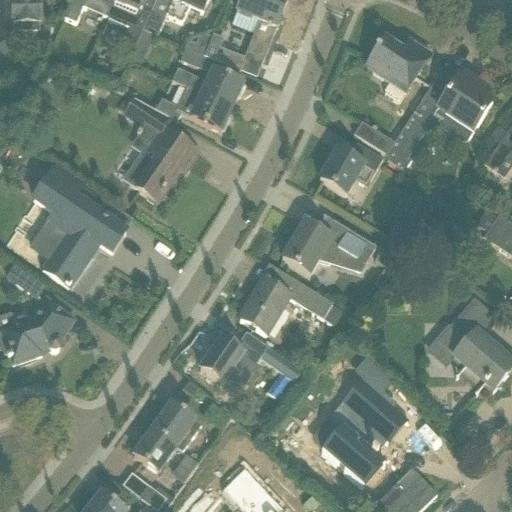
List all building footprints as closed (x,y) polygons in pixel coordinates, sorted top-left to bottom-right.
[(10,0),(10,7),(11,27),(39,27),(38,0),(10,0)] [(86,0),(72,0),(63,22),(74,27),(86,0)] [(86,0),(81,12),(106,22),(107,20),(113,6),(113,5),(114,0),(86,0)] [(128,34),(123,47),(134,53),(135,51),(142,35),(149,20),(143,18),(146,12),(140,9),(143,0),(114,0),(113,5),(113,6),(107,20),(106,22),(105,23),(128,34)] [(157,0),(149,20),(142,35),(151,39),(157,42),(166,21),(180,27),(186,11),(202,17),(209,0),(157,0)] [(235,16),(230,30),(253,39),(245,59),(262,66),(287,4),(277,0),(242,0),(240,6),(235,16)] [(11,27),(10,7),(0,8),(0,6),(0,48),(11,47),(11,27)] [(142,35),(135,51),(144,55),(151,39),(142,35)] [(184,53),(203,61),(212,39),(207,37),(197,41),(195,48),(187,45),(184,53)] [(212,39),(203,61),(206,62),(239,76),(245,62),(223,54),(219,52),(223,42),(212,38),(212,39)] [(366,73),(383,84),(389,88),(384,94),(385,98),(395,105),(400,104),(406,95),(407,95),(429,60),(416,51),(414,53),(406,49),(402,56),(384,45),(378,54),(375,52),(374,55),(376,57),(366,73)] [(206,62),(203,61),(184,53),(179,65),(201,74),(206,62)] [(11,61),(0,62),(0,86),(11,87),(11,61)] [(437,62),(422,86),(429,91),(444,67),(437,62)] [(43,67),(38,65),(34,74),(39,76),(43,67)] [(443,135),(448,140),(453,143),(458,145),(465,147),(469,142),(468,142),(474,132),(475,133),(491,107),(478,99),(481,93),(460,80),(460,79),(446,70),(446,69),(444,68),(394,147),(393,147),(386,159),(385,160),(388,162),(387,165),(404,175),(411,164),(407,162),(434,121),(441,125),(439,129),(440,131),(443,135)] [(191,80),(185,92),(231,114),(242,90),(211,76),(206,87),(191,80)] [(116,94),(121,84),(110,79),(105,90),(116,94)] [(231,114),(185,92),(176,112),(182,115),(180,119),(189,123),(220,138),(231,114)] [(170,124),(155,115),(133,103),(122,119),(142,134),(128,153),(139,161),(122,184),(135,194),(155,207),(178,173),(183,177),(196,158),(163,135),(170,124)] [(161,104),(155,115),(170,124),(175,127),(180,119),(182,115),(176,112),(161,104)] [(353,139),(386,159),(393,147),(361,127),(353,139)] [(494,176),(503,163),(511,169),(511,139),(507,136),(495,152),(484,169),(494,176)] [(383,163),(373,158),(356,147),(348,162),(336,155),(318,185),(344,200),(358,177),(371,184),(383,163)] [(53,172),(32,202),(54,217),(48,225),(47,224),(38,237),(39,242),(40,242),(37,247),(38,251),(46,257),(36,271),(50,281),(67,293),(98,248),(111,257),(124,237),(108,226),(94,216),(101,205),(53,172)] [(511,229),(497,220),(496,222),(484,215),(475,228),(487,236),(482,243),(511,262),(511,260),(511,229)] [(348,265),(350,261),(365,269),(374,253),(322,223),(315,235),(302,227),(281,264),(309,280),(325,252),(348,265)] [(388,239),(412,253),(420,240),(396,226),(388,239)] [(379,258),(374,266),(384,272),(374,289),(379,292),(401,271),(379,258)] [(15,269),(6,281),(34,302),(43,291),(15,269)] [(239,324),(256,335),(265,340),(287,303),(322,324),(332,330),(341,316),(331,309),(332,308),(277,275),(268,290),(262,286),(239,324)] [(51,356),(52,356),(52,357),(53,357),(54,356),(55,356),(56,356),(56,355),(57,355),(57,354),(58,354),(58,353),(58,352),(58,351),(58,350),(58,349),(58,348),(57,348),(57,347),(56,347),(73,325),(45,302),(30,322),(23,317),(14,320),(10,326),(10,331),(0,334),(0,347),(2,354),(4,354),(7,363),(9,362),(11,369),(40,360),(39,356),(48,353),(48,354),(49,355),(50,355),(50,356),(51,356)] [(461,373),(458,377),(477,393),(483,386),(492,394),(511,370),(511,366),(479,338),(494,321),(473,303),(440,341),(456,356),(449,363),(461,373)] [(199,375),(216,386),(225,392),(235,378),(231,375),(245,354),(260,363),(260,364),(293,387),(301,375),(267,352),(246,338),(234,355),(219,345),(199,375)] [(348,479),(348,480),(363,493),(364,491),(360,488),(379,467),(382,470),(384,469),(375,461),(377,459),(373,455),(374,454),(372,450),(379,441),(387,448),(388,447),(386,445),(404,424),(406,426),(407,425),(377,399),(390,384),(375,371),(375,370),(366,362),(352,378),(361,386),(343,406),(339,403),(330,414),(339,422),(332,430),(340,436),(323,456),(348,479)] [(188,386),(182,395),(191,402),(198,393),(188,386)] [(170,409),(152,435),(175,451),(182,457),(201,430),(170,409)] [(212,409),(203,421),(220,434),(229,421),(212,409)] [(175,451),(152,435),(133,461),(156,477),(172,455),(175,451)] [(189,462),(180,475),(188,481),(198,467),(189,462)] [(275,511),(277,511),(239,470),(217,490),(236,511),(275,511)] [(138,501),(152,511),(165,511),(172,503),(167,499),(164,503),(147,490),(138,501)] [(116,511),(115,511),(100,499),(89,511),(116,511)]
